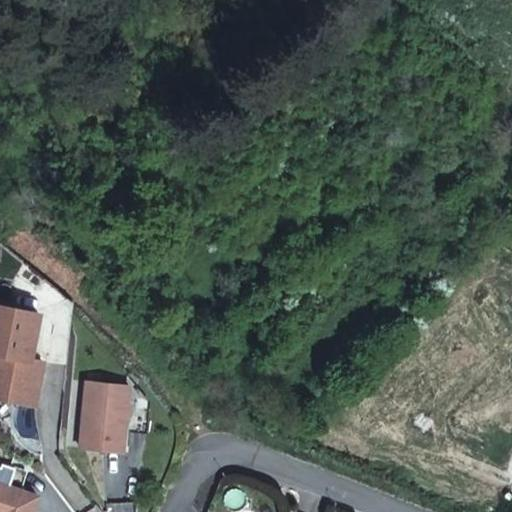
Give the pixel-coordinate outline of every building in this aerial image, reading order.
[(29,311),(0,306),(0,395),(22,399),(28,359),(21,358),(29,311)] [(33,360),(28,359),(22,399),(27,400),(33,360)] [(122,402),(124,385),(80,381),(74,446),(118,451),(120,430),(121,412),(118,412),(119,405),(122,402)] [(124,385),(122,402),(119,405),(118,412),(121,412),(120,430),(141,432),(143,407),(124,385)] [(0,511),(29,511),(34,497),(0,486),(0,511)]
